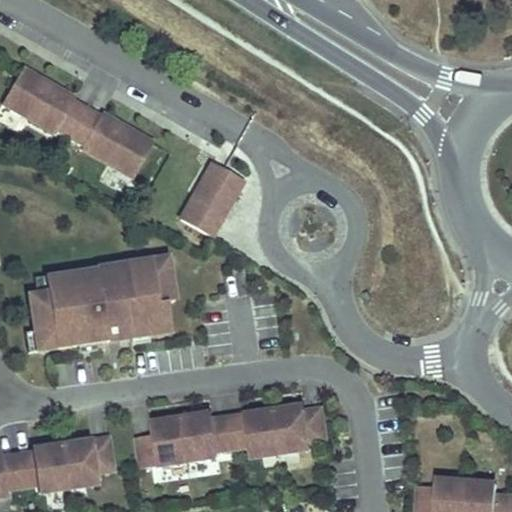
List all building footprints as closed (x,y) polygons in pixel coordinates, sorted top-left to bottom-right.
[(0,95),(51,125),(53,122),(66,129),(80,137),(78,140),(130,170),(148,138),(96,109),(94,112),(67,97),(69,94),(17,64),(0,93),(0,95)] [(243,181),(212,162),(177,217),(208,237),(243,181)] [(161,253),(145,256),(146,263),(162,261),(161,253)] [(31,289),(23,291),(28,328),(20,329),(23,349),(73,341),(90,338),(126,333),(143,330),(165,327),(161,298),(168,296),(162,261),(146,263),(145,256),(99,263),(100,271),(69,276),(67,268),(39,272),(42,288),(31,289)] [(99,263),(67,268),(69,276),(100,271),(99,263)] [(28,274),(31,289),(42,288),(39,272),(28,274)] [(133,432),(138,463),(214,451),(213,445),(244,441),(246,452),(306,443),(305,436),(321,434),(316,403),(301,405),(300,400),(208,414),(207,408),(147,417),(149,429),(133,432)] [(0,491),(1,492),(0,485),(16,483),(32,480),(33,487),(93,479),(91,467),(107,465),(103,434),(27,446),(28,451),(0,454),(0,491)] [(27,446),(0,449),(0,454),(28,451),(27,446)] [(430,483),(415,482),(412,511),(511,511),(511,492),(491,491),(492,479),(431,475),(430,483)] [(16,483),(0,485),(1,492),(33,487),(32,480),(16,483)]
